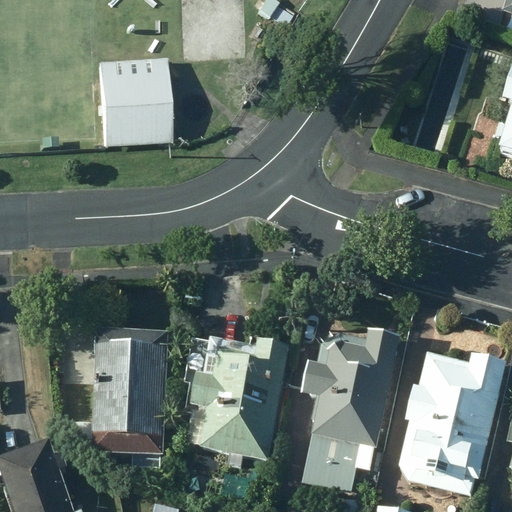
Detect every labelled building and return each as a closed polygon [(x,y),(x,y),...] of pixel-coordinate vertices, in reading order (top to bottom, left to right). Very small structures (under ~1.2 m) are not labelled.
[(511,23),(511,0),(507,0),(506,3),(495,0),(466,0),(459,22),(494,33),(499,19),(511,23)] [(293,16),(275,5),(269,15),(286,26),(293,16)] [(264,31),(254,25),(245,38),(256,45),(264,31)] [(160,63),(93,67),(98,152),(166,149),(160,63)] [(511,83),(502,114),(511,117),(498,161),(511,164),(511,83)] [(53,143),(37,142),(37,153),(53,152),(53,143)] [(374,459),(396,347),(365,339),(363,348),(337,342),(318,353),(314,374),(304,372),(298,403),(316,407),(300,490),(349,500),(354,475),(366,477),(370,458),(374,459)] [(160,464),(165,343),(94,340),(88,462),(130,464),(130,473),(156,474),(156,464),(160,464)] [(265,472),(287,356),(255,350),(253,358),(205,349),(198,386),(192,385),(180,452),(197,455),(196,459),(265,472)] [(477,489),(504,372),(469,362),(467,372),(426,361),(417,396),(411,394),(402,429),(407,431),(396,473),(406,490),(469,504),(473,488),(477,489)] [(0,465),(0,493),(6,511),(43,511),(65,505),(45,451),(0,465)]
